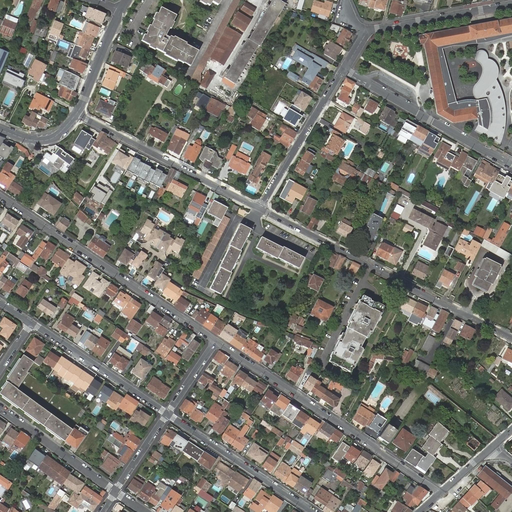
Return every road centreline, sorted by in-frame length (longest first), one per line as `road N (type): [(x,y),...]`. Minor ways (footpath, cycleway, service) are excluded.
road 1 (residential): [(511,338),(259,208)]
road 2 (residential): [(440,492),(215,341)]
road 3 (residential): [(215,341),(0,196)]
road 4 (residential): [(259,208),(76,113)]
road 5 (residential): [(344,69),(511,164)]
road 6 (residential): [(167,414),(313,511)]
road 7 (residential): [(31,322),(167,414)]
road 8 (residential): [(344,69),(259,208)]
road 9 (residential): [(511,4),(365,32)]
road 10 (residential): [(0,407),(115,491)]
